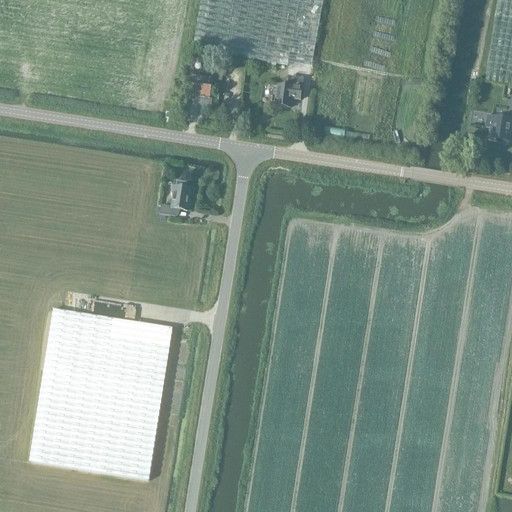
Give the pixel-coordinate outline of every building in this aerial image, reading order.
[(312,65),(323,0),(201,0),(193,50),(288,67),(289,61),(312,65)] [(511,0),(497,0),(484,82),(511,85),(511,0)] [(213,79),(189,75),(186,95),(210,98),(213,79)] [(275,107),(290,109),(292,100),(300,101),(302,89),(278,86),(275,107)] [(487,116),(485,128),(492,130),(490,139),(509,142),(511,128),(511,113),(508,113),(508,118),(492,116),(492,117),(487,116)] [(187,212),(191,190),(186,189),(187,184),(177,182),(176,188),(174,188),(171,209),(161,207),(160,215),(159,215),(159,216),(175,218),(176,218),(174,217),(175,210),(187,212)] [(29,463),(149,482),(173,330),(53,311),(29,463)]
